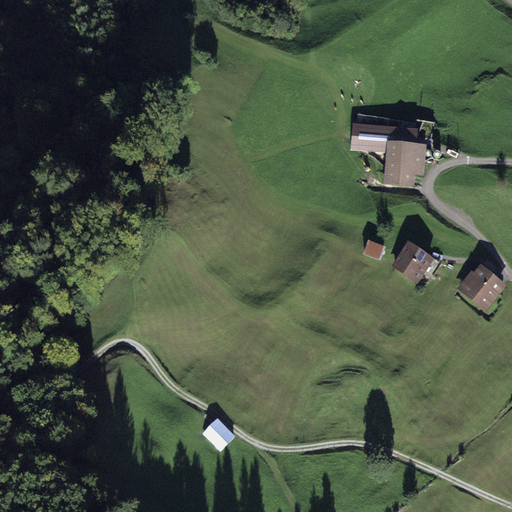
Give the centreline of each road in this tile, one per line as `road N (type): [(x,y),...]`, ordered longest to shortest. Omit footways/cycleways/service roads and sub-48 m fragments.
road 1 (track): [(438,472),(369,445),(255,444),(182,394),(126,342),(40,396),(0,405)]
road 2 (unclassified): [(511,162),(442,165),(428,187),(511,273)]
